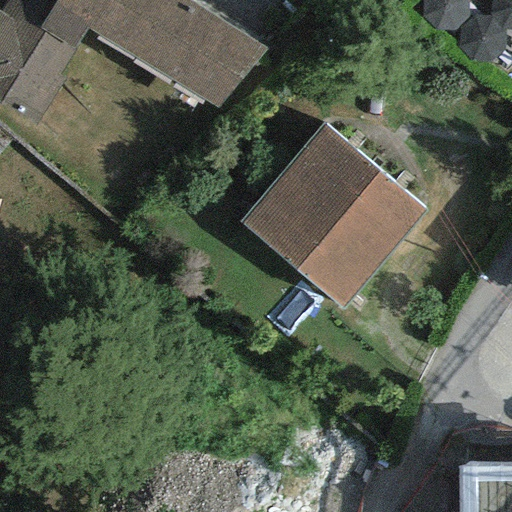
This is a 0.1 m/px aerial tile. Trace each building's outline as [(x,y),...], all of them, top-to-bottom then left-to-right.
[(58,74),(73,49),(37,28),(54,2),(49,0),(7,0),(0,13),(0,105),(33,125),(64,79),(58,74)] [(216,108),(265,50),(187,0),(55,0),(54,2),(37,28),(73,49),(86,27),(216,108)] [(511,0),(443,0),(482,50),(511,27),(511,0)] [(424,211),(322,123),(238,224),(340,309),(424,211)] [(0,150),(10,139),(0,130),(0,150)] [(511,511),(511,470),(458,471),(457,511),(511,511)]
